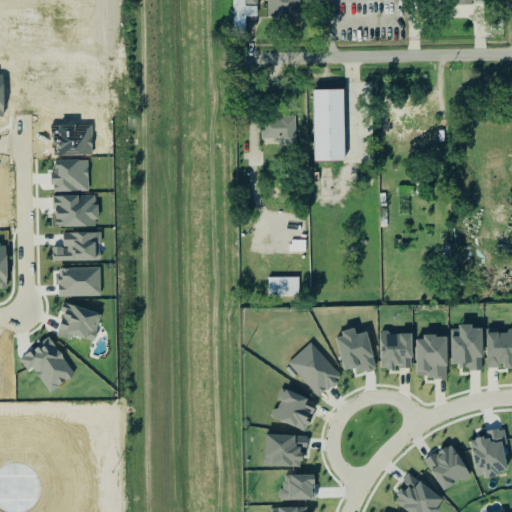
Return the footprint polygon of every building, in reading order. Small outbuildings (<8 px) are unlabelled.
[(232,0),(233,18),(258,18),(257,0),(232,0)] [(300,0),(267,0),(268,19),(301,20),(300,0)] [(312,162),(312,92),(341,92),(341,162),(312,162)] [(261,138),(278,139),(278,145),(295,146),(296,118),(262,118),(261,138)] [(299,296),(298,277),(267,278),(268,297),(299,296)] [(451,326),(452,364),(460,364),(460,370),(482,370),(481,361),(484,361),(483,328),(473,328),(473,326),(451,326)] [(377,369),(367,332),(356,335),(355,330),(335,335),(344,371),(355,368),(356,375),(377,369)] [(487,368),(511,367),(511,330),(486,330),(487,368)] [(412,333),(380,333),(381,369),(394,369),(393,367),(407,367),(406,358),(412,358),(412,333)] [(416,336),(417,379),(448,378),(447,336),(416,336)] [(287,364),(319,398),(342,377),(310,343),(287,364)] [(272,418),(305,431),(317,402),(281,388),(277,400),(279,401),(272,418)] [(469,441),(477,477),(485,475),(486,479),(499,476),(498,472),(511,469),(503,429),(488,433),(489,437),(469,441)] [(304,467),(305,436),(265,435),(264,466),(304,467)] [(452,444),(424,459),(442,492),(470,477),(452,444)] [(436,511),(445,500),(408,473),(401,484),(405,487),(393,502),(406,511),(436,511)]
